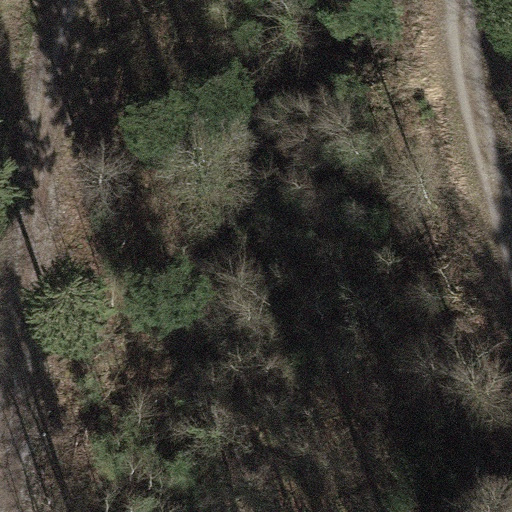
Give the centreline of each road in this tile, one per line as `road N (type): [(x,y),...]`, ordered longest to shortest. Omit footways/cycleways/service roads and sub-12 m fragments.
road 1 (track): [(69,0),(40,152),(0,511)]
road 2 (track): [(448,0),(465,104),(511,267)]
